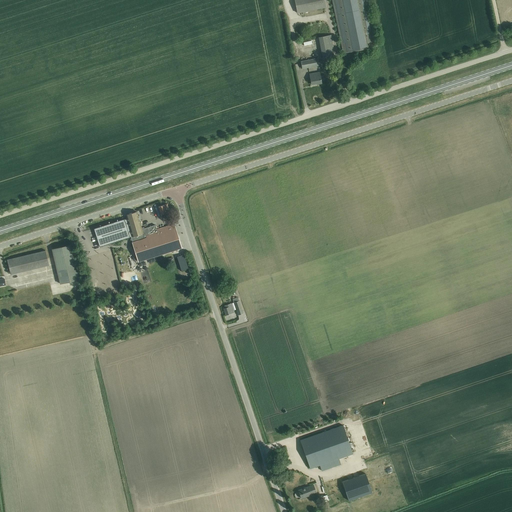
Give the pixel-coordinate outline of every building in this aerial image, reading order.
[(323,0),(295,0),(298,13),(325,8),(323,0)] [(331,0),(342,54),(377,47),(367,0),(331,0)] [(331,35),(319,37),(323,58),(335,55),(331,35)] [(317,58),(301,61),(302,69),(318,66),(317,58)] [(317,83),(317,84),(321,83),(321,80),(324,80),(323,76),(320,76),(319,72),(309,74),(311,84),(317,83)] [(170,213),(167,204),(158,207),(161,215),(166,213),(166,214),(170,213)] [(127,217),(94,228),(100,247),(130,237),(131,236),(133,242),(133,243),(134,247),(135,251),(139,261),(181,248),(179,240),(178,237),(177,233),(175,234),(174,230),(175,230),(174,224),(158,229),(156,224),(142,229),(136,212),(127,215),(127,217)] [(72,245),(52,250),(60,284),(80,279),(72,245)] [(46,251),(7,260),(11,274),(49,265),(46,251)] [(128,258),(132,270),(138,268),(134,256),(128,258)] [(226,308),(224,309),(226,315),(234,313),(233,310),(236,309),(238,315),(243,313),(239,301),(234,303),(225,306),(226,308)] [(353,453),(343,425),(300,440),(310,469),(312,468),(319,465),(321,471),(324,470),(341,464),(339,458),(353,453)] [(365,473),(342,482),(345,491),(348,501),(372,492),(369,482),(365,473)] [(309,487),(298,490),(301,498),(311,495),(311,494),(316,493),(314,485),(309,487)]
